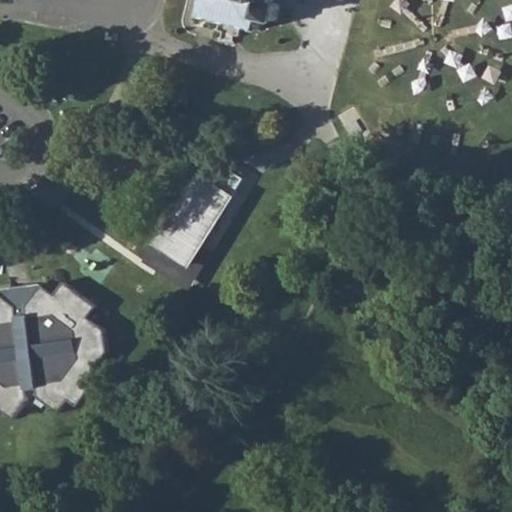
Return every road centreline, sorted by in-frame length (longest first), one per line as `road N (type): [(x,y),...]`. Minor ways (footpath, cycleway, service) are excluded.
road 1 (track): [(329,0),(311,75),(172,54),(125,7)]
road 2 (track): [(129,0),(88,9),(0,6)]
